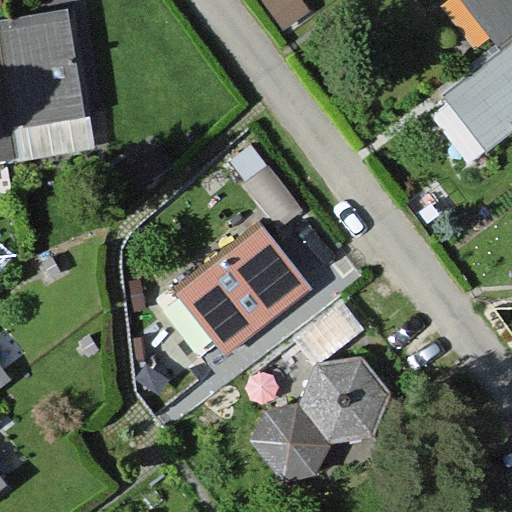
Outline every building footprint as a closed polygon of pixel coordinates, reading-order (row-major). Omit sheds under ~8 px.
[(299,0),(257,0),(283,35),(310,16),(299,0)] [(511,0),(464,0),(463,2),(504,52),(511,45),(511,0)] [(11,25),(0,26),(0,41),(3,56),(20,165),(94,153),(72,15),(11,25)] [(511,45),(504,52),(443,100),(489,159),(511,140),(511,45)] [(3,56),(0,56),(0,197),(11,196),(6,167),(20,165),(3,56)] [(267,165),(252,145),(228,163),(244,183),(267,165)] [(161,151),(127,173),(139,191),(173,169),(161,151)] [(171,296),(153,310),(197,369),(218,354),(226,359),(310,293),(263,234),(178,301),(171,296)] [(51,259),(41,265),(51,281),(61,274),(51,259)] [(301,396),(263,405),(252,431),(285,477),(317,467),(330,438),(374,433),(391,392),(361,351),(319,358),(301,396)] [(0,396),(13,386),(0,368),(0,396)] [(0,494),(9,488),(0,475),(0,494)]
